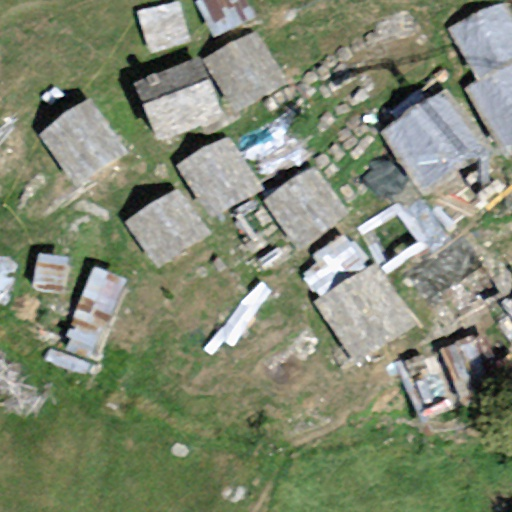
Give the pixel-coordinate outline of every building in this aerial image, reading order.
[(243,0),(203,0),(195,4),(213,38),(253,18),(243,0)] [(178,2),(138,14),(149,53),(189,42),(178,2)] [(511,18),(504,5),(451,33),(479,85),(511,67),(511,18)] [(285,84),(256,33),(206,61),(235,112),(285,84)] [(221,115),(198,59),(135,84),(158,140),(221,115)] [(511,141),(511,67),(479,85),(467,91),(499,148),(511,141)] [(486,156),(446,93),(382,133),(423,196),(486,156)] [(125,152),(88,101),(40,135),(77,187),(125,152)] [(258,189),(228,138),(180,167),(210,217),(258,189)] [(343,214),(314,171),(265,202),(299,250),(343,214)] [(206,235),(176,191),(127,225),(157,268),(206,235)] [(384,275),(427,247),(400,203),(357,230),(384,275)] [(502,291),(468,238),(414,272),(448,326),(502,291)] [(413,325),(374,267),(316,305),(355,363),(413,325)] [(486,407),(468,348),(407,366),(425,425),(486,407)]
